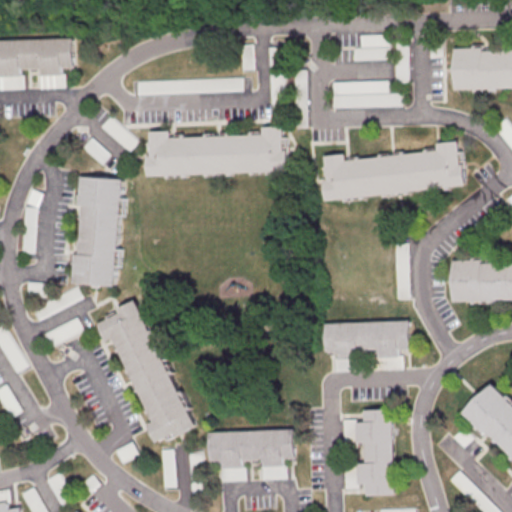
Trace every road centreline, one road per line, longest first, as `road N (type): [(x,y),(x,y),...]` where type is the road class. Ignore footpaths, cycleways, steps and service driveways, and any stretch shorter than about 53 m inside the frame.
road 1 (residential): [(170,511),(119,484),(81,444),(27,338),(16,308),(12,234),(39,160),(90,96),(146,53),(238,31),(419,22)]
road 2 (residential): [(511,165),(490,139),(453,120),(422,118),(419,22),(511,20)]
road 3 (residential): [(511,329),(453,354),(431,385),(421,445),(437,511)]
road 4 (residential): [(431,385),(420,378),(334,386),(336,511)]
road 5 (residential): [(453,354),(425,300),(426,258),(444,229),(511,174)]
road 6 (residential): [(12,234),(0,232),(90,96)]
